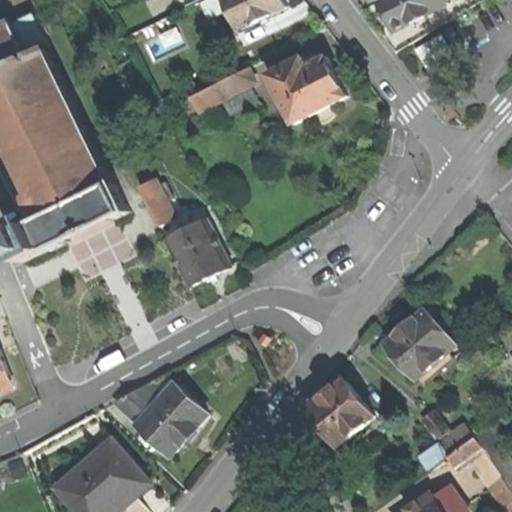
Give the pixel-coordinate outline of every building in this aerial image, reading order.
[(227,0),(241,29),(288,6),(284,0),(227,0)] [(383,0),(390,13),(398,28),(449,1),(448,0),(383,0)] [(37,224),(39,229),(51,257),(69,248),(73,230),(97,218),(113,227),(131,218),(118,191),(115,192),(113,187),(117,185),(113,178),(109,179),(94,148),(98,146),(93,137),(89,139),(74,106),(78,105),(74,96),(70,98),(55,67),(59,65),(55,57),(49,59),(47,54),(51,53),(35,20),(14,30),(12,27),(0,33),(0,145),(14,176),(11,177),(15,187),(19,185),(34,216),(30,218),(34,226),(37,224)] [(454,26),(447,31),(457,46),(464,41),(454,26)] [(443,34),(417,50),(428,67),(454,51),(443,34)] [(271,75),(297,125),(350,97),(339,75),(329,57),(311,66),(306,57),(271,75)] [(193,97),(200,110),(225,97),(252,83),(256,81),(250,68),(193,97)] [(259,99),(252,83),(225,97),(233,112),(259,99)] [(158,178),(142,186),(163,227),(179,219),(170,201),(177,198),(168,181),(161,185),(158,178)] [(478,224),(488,238),(500,229),(489,214),(478,224)] [(212,276),(234,266),(211,219),(170,240),(192,286),(212,276)] [(23,270),(51,257),(39,229),(11,242),(23,270)] [(391,345),(422,379),(458,345),(428,312),(410,328),(391,345)] [(0,391),(15,386),(8,367),(1,350),(0,350),(0,391)] [(313,410),(343,445),(377,417),(347,381),(330,396),(313,410)] [(162,399),(143,419),(140,422),(174,454),(193,433),(212,414),(178,382),(162,399)] [(120,398),(143,419),(162,399),(146,384),(120,398)] [(424,420),(441,443),(454,434),(437,411),(424,420)] [(441,443),(450,455),(476,436),(468,424),(454,434),(441,443)] [(476,436),(450,455),(459,468),(472,458),(485,449),(476,436)] [(62,488),(82,511),(121,511),(128,506),(154,482),(116,440),(62,488)] [(431,469),(450,455),(441,443),(422,457),(431,469)] [(505,476),(485,449),(472,458),(491,485),(505,476)] [(17,478),(28,474),(22,460),(11,464),(17,478)] [(511,511),(511,485),(505,476),(491,485),(511,511)] [(472,511),(454,486),(436,500),(444,511),(472,511)] [(444,511),(436,500),(431,493),(408,511),(444,511)]
